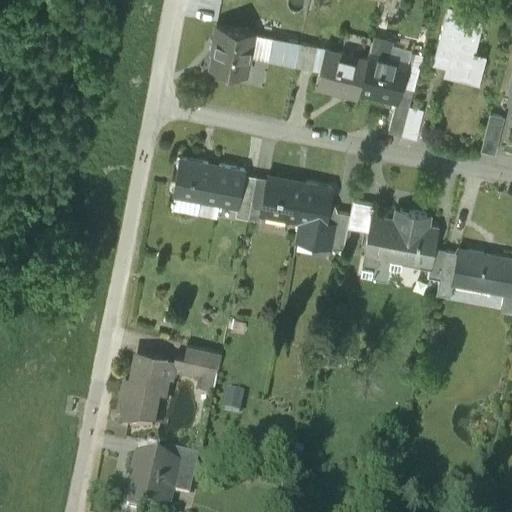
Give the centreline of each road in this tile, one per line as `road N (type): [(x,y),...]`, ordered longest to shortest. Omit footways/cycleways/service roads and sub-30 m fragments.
road 1 (unclassified): [(155,107),(72,511)]
road 2 (residential): [(155,107),(511,176)]
